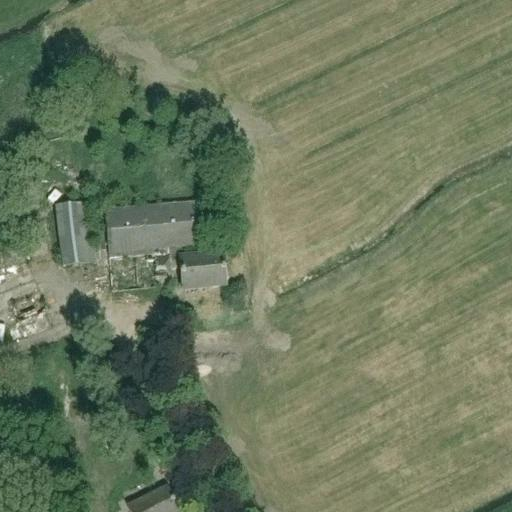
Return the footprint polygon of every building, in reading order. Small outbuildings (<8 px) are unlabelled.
[(35,188),(31,169),(14,172),(24,214),(32,212),(32,210),(39,208),(35,188)] [(182,291),(225,287),(222,255),(181,259),(180,249),(212,246),(209,203),(104,212),(109,266),(119,265),(118,259),(153,256),(155,271),(180,269),(182,291)] [(90,210),(57,211),(59,273),(92,272),(90,210)] [(0,346),(49,332),(28,264),(16,268),(12,254),(0,257),(0,346)] [(128,511),(177,511),(166,488),(127,508),(128,511)]
